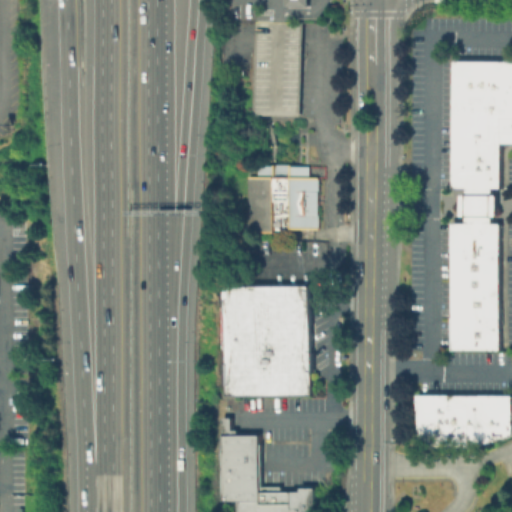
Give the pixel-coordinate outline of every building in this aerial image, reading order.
[(300,22),(299,44),(297,115),(251,114),(253,43),(254,21),(278,21),(300,22)] [(511,98),(511,145),(500,145),(501,100),(452,99),(452,93),(452,59),(509,59),(509,98),(511,98)] [(500,145),(500,163),(451,162),(452,99),(501,100),(500,145)] [(500,163),(500,190),(492,190),(466,190),(451,190),(451,162),(500,163)] [(258,164),(309,164),(309,177),(317,177),(317,229),(275,229),(275,233),(250,233),(250,176),(258,176),(258,164)] [(492,190),(492,205),(492,221),(466,221),(466,205),(466,190),(492,190)] [(451,257),(451,220),(466,221),(492,221),(502,221),(501,257),(451,257)] [(451,277),(451,257),(501,257),(501,277),(451,277)] [(450,294),(451,277),(501,277),(501,295),(450,294)] [(225,286),(311,285),(312,395),(226,396),(225,286)] [(450,318),(450,294),(501,295),(501,319),(450,318)] [(450,337),(450,318),(501,319),(501,337),(450,337)] [(501,337),(500,351),(450,351),(450,337),(501,337)] [(511,432),(483,445),(463,445),(463,394),(511,393),(511,432)] [(444,445),(415,445),(415,394),(444,394),(444,445)] [(444,394),(463,394),(463,445),(444,445),(444,394)] [(223,417),(223,501),(239,501),(239,511),(314,511),(314,487),(300,487),(300,490),(281,490),(281,485),(262,485),(261,434),(238,434),(238,429),(233,429),(233,417),(223,417)]
